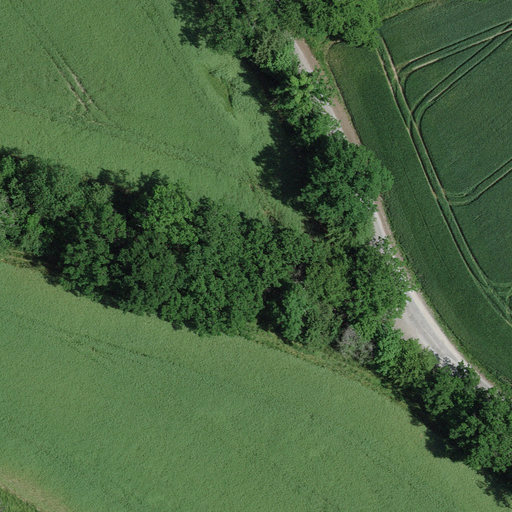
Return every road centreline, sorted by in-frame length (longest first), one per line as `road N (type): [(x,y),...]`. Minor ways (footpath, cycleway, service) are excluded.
road 1 (residential): [(0,207),(260,284),(433,351)]
road 2 (residential): [(258,0),(312,87),(402,301),(433,351)]
